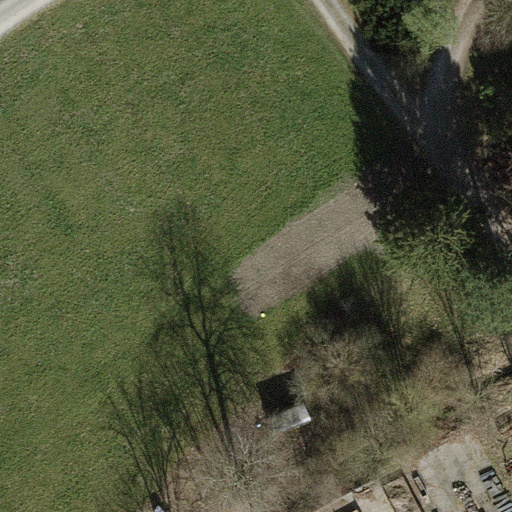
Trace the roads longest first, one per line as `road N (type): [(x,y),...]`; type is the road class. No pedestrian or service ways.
road 1 (track): [(328,0),(443,158)]
road 2 (track): [(443,158),(445,78),(483,0)]
